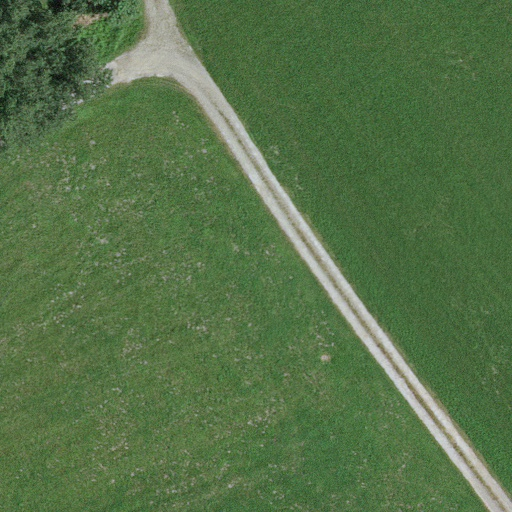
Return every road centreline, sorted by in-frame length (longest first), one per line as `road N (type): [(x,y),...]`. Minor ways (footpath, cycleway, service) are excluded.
road 1 (track): [(507,511),(173,45),(157,0)]
road 2 (track): [(252,0),(0,132)]
